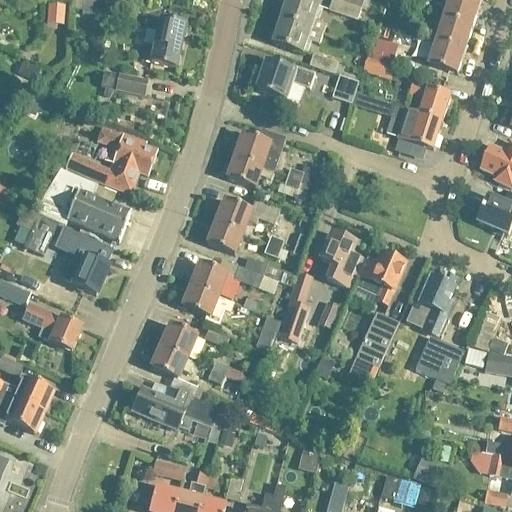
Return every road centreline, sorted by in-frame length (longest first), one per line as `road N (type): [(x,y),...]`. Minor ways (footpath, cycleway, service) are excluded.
road 1 (tertiary): [(55,511),(209,104)]
road 2 (residential): [(442,185),(209,104)]
road 3 (residential): [(442,185),(505,0)]
road 4 (residential): [(511,277),(442,245),(433,220),(442,185)]
